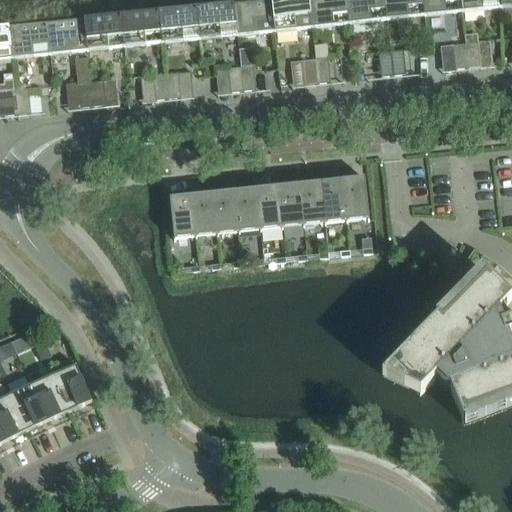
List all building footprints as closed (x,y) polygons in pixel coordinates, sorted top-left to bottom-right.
[(274,33),(271,0),(234,4),(237,37),(274,33)] [(312,30),(308,0),(274,0),(271,0),(274,33),(312,30)] [(349,26),(346,0),(308,0),(312,30),(349,26)] [(387,22),(384,0),(346,0),(349,26),(387,22)] [(424,18),(422,0),(384,0),(387,22),(424,18)] [(462,14),(460,0),(422,0),(424,18),(462,14)] [(500,10),(499,0),(460,0),(462,14),(500,10)] [(511,10),(511,0),(499,0),(500,10),(511,10)] [(237,37),(234,4),(196,8),(200,41),(237,37)] [(200,41),(196,8),(159,12),(162,45),(200,41)] [(162,45),(159,12),(121,16),(124,49),(162,45)] [(124,49),(121,16),(84,20),(87,53),(124,49)] [(87,53),(84,20),(46,24),(50,57),(87,53)] [(50,57),(46,24),(9,28),(12,61),(50,57)] [(0,61),(12,61),(9,28),(0,28),(0,61)] [(480,69),(478,44),(465,46),(468,71),(480,69)] [(468,71),(465,46),(452,47),(455,72),(468,71)] [(406,77),(403,52),(390,53),(393,78),(406,77)] [(393,78),(390,53),(378,55),(380,80),(393,78)] [(330,85),(328,60),(315,61),(318,86),(330,85)] [(318,86),(315,61),(303,62),(305,87),(318,86)] [(426,63),(411,64),(412,80),(426,80),(426,63)] [(255,93),(253,68),(240,69),(243,94),(255,93)] [(243,94),(240,69),(228,70),(230,95),(243,94)] [(181,100),(178,75),(165,77),(168,102),(181,100)] [(168,102),(165,77),(153,78),(155,103),(168,102)] [(106,108),(103,83),(90,84),(93,109),(106,108)] [(90,84),(78,86),(80,111),(93,109),(90,84)] [(31,116),(28,91),(15,92),(18,117),(31,116)] [(18,117),(15,92),(3,93),(5,118),(18,117)] [(369,223),(365,181),(362,181),(362,186),(356,187),(356,181),(341,183),(341,188),(343,188),(346,223),(367,221),(368,223),(369,223)] [(343,188),(341,188),(335,189),(334,184),(319,185),(320,191),(321,190),(325,225),(346,223),(343,188)] [(321,190),(320,191),(314,191),(313,186),(298,188),(298,193),(300,192),(303,228),(325,225),(321,190)] [(300,192),(298,193),(292,193),(292,188),(276,190),(277,195),(278,195),(282,230),(303,228),(300,192)] [(278,195),(277,195),(271,196),(270,190),(255,192),(255,197),(257,197),(260,232),(282,230),(278,195)] [(257,197),(255,197),(249,198),(249,193),(233,194),(234,199),(235,199),(239,234),(260,232),(257,197)] [(235,199),(234,199),(228,200),(227,195),(212,197),(212,202),(214,202),(217,236),(239,234),(235,199)] [(214,202),(212,202),(206,202),(206,197),(190,199),(191,204),(192,204),(196,239),(217,236),(214,202)] [(192,204),(191,204),(185,205),(184,199),(170,201),(174,244),(175,243),(175,241),(196,239),(192,204)] [(511,350),(508,340),(511,338),(511,279),(511,278),(504,272),(501,269),(497,266),(490,261),(483,257),(478,254),(474,252),(417,333),(425,341),(422,344),(419,341),(383,378),(407,390),(410,388),(420,397),(439,378),(461,420),(511,400),(511,350)] [(44,346),(39,333),(30,337),(36,350),(44,346)] [(50,358),(44,346),(36,350),(41,362),(50,358)] [(92,405),(76,367),(53,377),(69,415),(92,405)] [(69,415),(53,377),(31,387),(48,424),(69,415)] [(48,424),(31,387),(9,397),(28,434),(48,424)] [(28,434),(9,397),(0,401),(0,431),(7,445),(28,434)]
